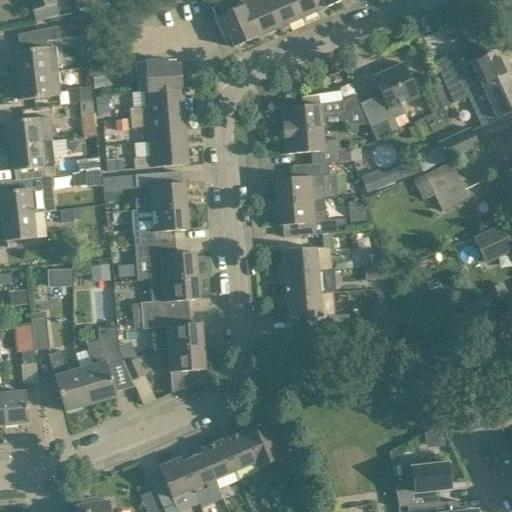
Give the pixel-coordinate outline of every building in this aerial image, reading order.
[(29,0),(32,11),(56,4),(54,0),(29,0)] [(95,0),(75,0),(77,10),(96,6),(95,0)] [(279,28),(267,0),(238,0),(242,6),(256,38),(279,28)] [(267,0),(279,28),(302,18),(294,0),(267,0)] [(294,0),(302,18),(326,8),(322,0),(294,0)] [(242,6),(233,10),(223,14),(219,4),(211,8),(227,46),(232,44),(234,48),(256,38),(242,6)] [(15,52),(18,76),(59,72),(56,47),(45,48),(44,42),(58,40),(56,27),(26,33),(17,35),(19,51),(15,52)] [(482,91),(511,77),(499,49),(441,76),(454,104),(468,98),(482,91)] [(144,72),(146,88),(181,85),(180,64),(176,64),(176,59),(133,63),(134,73),(144,72)] [(359,104),(368,124),(376,141),(399,131),(394,120),(405,115),(400,105),(418,97),(416,93),(419,92),(414,80),(411,81),(403,64),(373,77),(381,95),(359,104)] [(59,72),(18,76),(20,101),(50,97),(61,96),(59,72)] [(92,75),(93,88),(93,89),(105,88),(105,87),(104,75),(92,75)] [(511,77),(482,91),(468,98),(482,128),(511,113),(511,77)] [(144,92),(146,107),(183,105),(181,85),(146,88),(146,92),(144,92)] [(66,103),(79,102),(91,100),(90,87),(64,90),(66,103)] [(428,94),(436,112),(451,105),(443,87),(428,94)] [(280,108),(282,131),(322,128),(368,124),(359,104),(355,95),(341,102),(342,113),(320,115),(320,105),(280,108)] [(96,98),(97,114),(108,112),(107,97),(96,98)] [(91,100),(79,102),(83,137),(96,136),(94,115),(93,109),(92,101),(91,102),(91,100)] [(131,129),(147,128),(184,125),(183,105),(146,107),(129,109),(131,129)] [(7,147),(9,147),(39,144),(51,142),(53,142),(50,117),(7,122),(8,134),(6,134),(4,136),(5,145),(7,147)] [(127,120),(116,121),(117,130),(128,129),(127,120)] [(147,128),(149,147),(186,144),(184,125),(147,128)] [(311,152),(312,166),(318,166),(328,165),(349,163),(348,149),(339,150),(339,141),(323,142),(322,128),(282,131),(284,155),(311,152)] [(429,157),(434,166),(477,145),(470,129),(438,144),(441,151),(429,157)] [(39,144),(9,147),(10,148),(8,148),(6,150),(7,159),(9,160),(11,160),(12,172),(53,167),(52,158),(68,156),(66,140),(53,142),(51,142),(39,144)] [(186,144),(149,147),(150,158),(132,160),(133,169),(188,165),(186,144)] [(76,160),(78,174),(85,173),(99,171),(98,158),(76,160)] [(106,161),(106,171),(124,170),(123,159),(106,161)] [(433,194),(441,212),(468,199),(451,163),(413,181),(422,199),(433,194)] [(328,165),(318,166),(318,171),(319,176),(324,175),(329,175),(328,170),(328,165)] [(511,169),(505,173),(483,184),(487,195),(495,211),(509,204),(511,203),(511,169)] [(359,177),(366,194),(384,186),(378,170),(359,177)] [(85,173),(78,174),(72,175),(73,186),(86,185),(85,173)] [(134,176),(135,187),(144,186),(143,175),(134,176)] [(115,177),(102,178),(103,191),(116,190),(115,177)] [(275,179),(277,203),(323,199),(322,189),(310,190),(309,177),(275,179)] [(136,210),(150,209),(186,206),(184,183),(149,186),(150,198),(135,199),(136,210)] [(0,193),(0,208),(1,218),(31,215),(28,190),(0,193)] [(305,236),(322,235),(345,234),(344,220),(325,221),(324,210),(323,199),(277,203),(279,226),(304,224),(305,236)] [(351,217),(365,215),(363,202),(350,204),(351,217)] [(140,244),(140,246),(174,243),(173,231),(187,230),(187,220),(190,220),(190,209),(186,209),(186,206),(150,209),(152,233),(139,234),(140,244)] [(59,211),(61,223),(74,222),(73,209),(59,211)] [(31,215),(1,218),(4,243),(33,239),(31,215)] [(511,222),(500,227),(473,241),(484,262),(500,254),(497,248),(508,243),(511,249),(511,247),(511,222)] [(149,281),(162,280),(197,277),(196,274),(200,273),(199,262),(195,262),(195,253),(175,254),(174,243),(140,246),(141,258),(147,257),(149,281)] [(377,246),(350,248),(352,267),(378,265),(377,246)] [(278,275),(317,271),(315,248),(282,251),(283,264),(277,264),(278,275)] [(93,278),(109,277),(108,266),(92,267),(93,278)] [(364,267),(365,281),(380,280),(379,267),(373,268),(373,267),(364,267)] [(69,286),(69,269),(47,270),(48,287),(69,286)] [(284,284),(285,296),(319,293),(317,271),(278,275),(278,285),(284,284)] [(9,275),(0,275),(0,285),(10,284),(9,275)] [(198,300),(197,277),(162,280),(149,281),(151,302),(139,302),(139,304),(140,316),(189,312),(188,300),(198,300)] [(9,292),(11,306),(26,305),(25,291),(9,292)] [(319,293),(285,296),(279,297),(280,307),(286,307),(287,320),(321,317),(319,293)] [(374,326),(389,325),(383,302),(370,305),(374,326)] [(139,304),(131,305),(132,317),(140,316),(139,304)] [(141,330),(155,329),(156,351),(168,350),(202,347),(200,323),(190,324),(189,312),(140,316),(140,317),(141,328),(141,330)] [(140,316),(132,317),(133,329),(141,328),(140,317),(140,316)] [(328,318),(329,330),(349,328),(348,316),(328,318)] [(30,319),(31,326),(33,350),(49,349),(45,317),(30,319)] [(35,364),(33,350),(31,326),(14,328),(16,352),(21,352),(22,365),(35,364)] [(75,355),(80,370),(90,404),(115,397),(106,365),(122,361),(117,348),(116,329),(97,330),(98,341),(85,345),(87,351),(75,355)] [(202,347),(168,350),(169,372),(171,391),(171,393),(194,383),(193,382),(193,371),(204,370),(202,347)] [(90,404),(80,370),(67,374),(61,352),(48,355),(64,412),(90,404)] [(124,363),(131,381),(143,376),(135,358),(124,363)] [(25,393),(0,395),(3,426),(28,423),(25,393)] [(242,431),(256,464),(255,464),(257,468),(279,459),(281,463),(289,460),(280,438),(272,441),(266,426),(260,429),(259,424),(242,431)] [(511,424),(485,437),(496,459),(511,451),(511,424)] [(256,464),(242,431),(221,440),(222,441),(235,473),(255,464),(256,464)] [(221,440),(200,449),(202,454),(203,453),(214,481),(215,481),(235,473),(222,441),(221,440)] [(511,451),(496,459),(505,480),(511,476),(511,451)] [(203,453),(202,454),(182,462),(193,490),(194,493),(216,484),(215,481),(214,481),(203,453)] [(180,458),(158,467),(172,499),(193,490),(182,462),(180,458)] [(406,483),(395,484),(398,508),(407,507),(439,503),(438,490),(450,489),(449,480),(451,480),(450,467),(447,467),(447,464),(435,466),(435,461),(404,464),(406,483)] [(140,496),(146,511),(157,511),(149,492),(140,496)] [(110,511),(109,501),(98,503),(97,498),(79,501),(80,506),(74,507),(75,511),(110,511)] [(475,511),(476,511),(468,511),(458,511),(458,501),(439,503),(407,507),(407,511),(475,511)]
